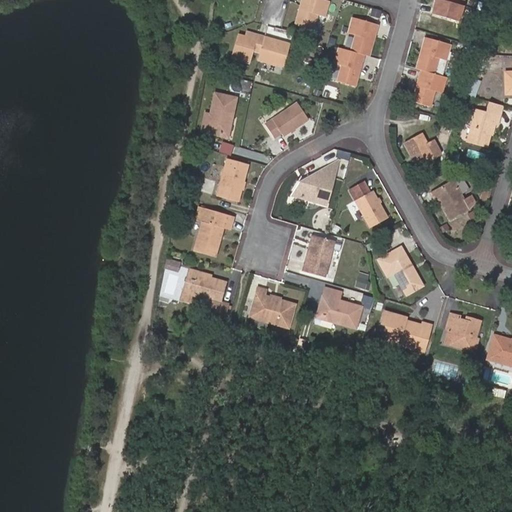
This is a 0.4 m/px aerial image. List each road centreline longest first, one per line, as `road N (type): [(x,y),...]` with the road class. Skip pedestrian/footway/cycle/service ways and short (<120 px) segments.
road 1 (residential): [(483,268),(436,253),(371,129)]
road 2 (residential): [(371,129),(336,136),(270,176),(250,246)]
road 3 (residential): [(371,129),(409,7)]
